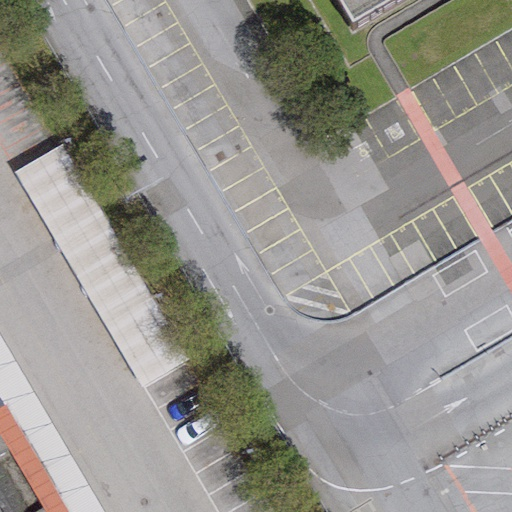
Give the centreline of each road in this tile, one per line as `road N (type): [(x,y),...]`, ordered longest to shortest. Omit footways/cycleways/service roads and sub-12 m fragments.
road 1 (unknown): [(61,0),(296,384)]
road 2 (unknown): [(0,222),(163,511)]
road 3 (unknown): [(296,384),(511,274)]
road 4 (unknown): [(511,115),(326,226)]
road 5 (unknown): [(374,447),(511,372)]
